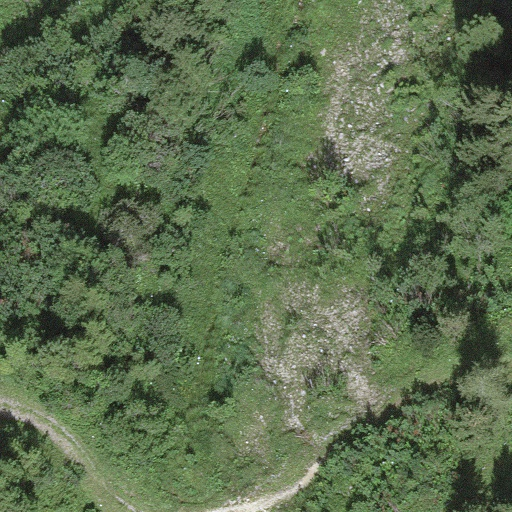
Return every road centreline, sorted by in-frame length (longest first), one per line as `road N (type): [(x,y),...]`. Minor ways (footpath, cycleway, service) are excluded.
road 1 (track): [(220,511),(271,494),(413,392),(486,372),(511,375)]
road 2 (track): [(0,408),(42,421),(128,511)]
